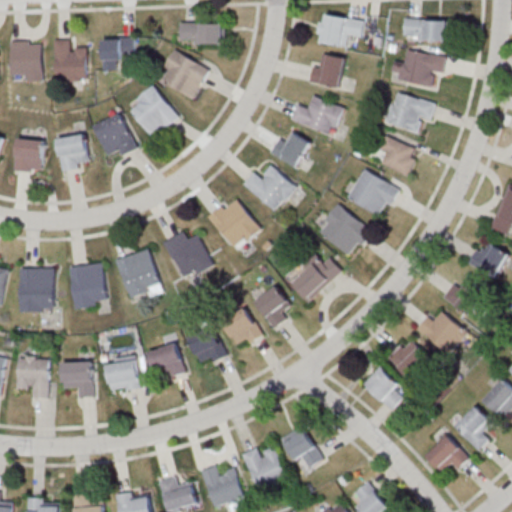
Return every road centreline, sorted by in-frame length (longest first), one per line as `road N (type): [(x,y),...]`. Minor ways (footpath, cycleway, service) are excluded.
road 1 (residential): [(500,0),(493,82),(469,165),(402,277),(355,329),(299,375),(160,434),(72,447),(0,445)]
road 2 (residential): [(277,0),(256,87),(228,134),(174,185),(95,218),(0,216)]
road 3 (residential): [(440,511),(375,439),(299,375)]
